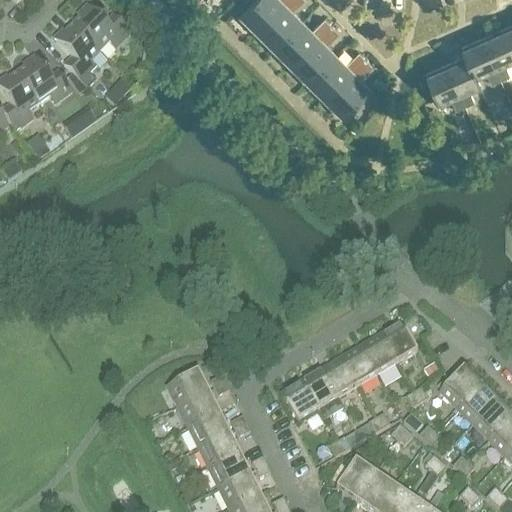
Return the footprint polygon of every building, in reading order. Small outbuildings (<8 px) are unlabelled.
[(257,33),(289,0),(254,0),(239,15),(257,33)] [(274,50),(302,22),(292,12),(304,0),(289,0),(257,33),(274,50)] [(115,51),(130,35),(113,18),(105,26),(87,8),(77,18),(80,20),(73,28),(100,55),(109,46),(115,51)] [(291,67),(332,26),(324,18),(311,32),(302,22),(274,50),(291,67)] [(511,25),(502,30),(511,53),(511,25)] [(308,84),(336,56),(326,46),(339,33),(332,26),(291,67),(308,84)] [(91,64),(100,55),(73,28),(66,35),(63,32),(53,42),(71,60),(64,68),(73,77),(81,85),(87,91),(97,82),(90,76),(97,69),(91,64)] [(511,60),(511,53),(502,30),(482,39),(500,80),(509,76),(504,64),(511,60)] [(500,80),(482,39),(462,48),(465,57),(475,77),(476,77),(486,72),(491,84),(500,80)] [(325,100),(366,60),(358,52),(345,65),(336,56),(308,84),(325,100)] [(480,86),(476,77),(475,77),(465,57),(446,65),(464,106),(474,102),(469,91),(480,86)] [(72,94),(58,74),(49,80),(34,59),(23,67),(25,70),(17,76),(39,107),(49,100),(54,107),(72,94)] [(342,118),(370,90),(360,80),(373,67),(366,60),(325,100),(342,118)] [(464,106),(446,65),(426,74),(439,104),(450,99),(455,110),(464,106)] [(39,107),(17,76),(9,82),(6,78),(0,82),(0,93),(10,107),(1,114),(10,127),(15,134),(33,121),(29,115),(39,107)] [(79,98),(87,91),(81,85),(73,77),(67,81),(79,98)] [(0,133),(10,127),(1,114),(0,112),(0,133)] [(38,138),(27,145),(33,154),(44,147),(38,138)] [(417,355),(399,326),(379,338),(397,367),(417,355)] [(397,367),(379,338),(359,349),(377,379),(397,367)] [(377,379),(359,349),(340,361),(357,391),(377,379)] [(357,391),(340,361),(320,373),(338,402),(357,391)] [(430,388),(442,380),(434,367),(422,375),(430,388)] [(458,410),(482,386),(465,369),(448,387),(443,392),(441,394),(458,410)] [(301,385),(318,414),(324,423),(343,412),(338,402),(320,373),(301,385)] [(208,395),(197,374),(167,389),(177,411),(208,395)] [(210,384),(214,392),(226,386),(222,378),(210,384)] [(444,383),(439,388),(443,392),(448,387),(444,383)] [(318,414),(301,385),(280,397),(298,426),(318,414)] [(230,394),(226,386),(214,392),(218,400),(230,394)] [(474,426),(498,402),(482,386),(458,410),(474,426)] [(421,391),(413,395),(420,406),(427,402),(421,391)] [(218,416),(208,395),(177,411),(188,431),(218,416)] [(412,411),(420,406),(413,395),(406,400),(412,411)] [(490,442),(511,420),(511,416),(498,402),(474,426),(490,442)] [(228,436),(218,416),(188,431),(198,451),(228,436)] [(383,417),(376,421),(382,432),(390,428),(383,417)] [(231,425),(235,433),(246,427),(242,419),(231,425)] [(506,458),(511,452),(511,420),(490,442),(506,458)] [(375,437),(382,432),(376,421),(368,426),(375,437)] [(250,435),(246,427),(235,433),(239,441),(250,435)] [(391,437),(397,443),(406,434),(400,428),(391,437)] [(419,439),(425,444),(434,435),(427,429),(419,439)] [(412,440),(406,434),(397,443),(404,449),(412,440)] [(440,441),(434,435),(425,444),(431,450),(440,441)] [(239,456),(228,436),(198,451),(208,472),(239,456)] [(344,440),(337,445),(343,456),(350,451),(344,440)] [(336,460),(343,456),(337,445),(329,449),(336,460)] [(249,477),(239,456),(208,472),(210,475),(218,492),(249,477)] [(430,456),(423,463),(427,466),(433,459),(430,456)] [(425,468),(431,474),(440,464),(433,459),(427,466),(425,468)] [(251,466),(255,474),(267,468),(263,460),(251,466)] [(452,469),(459,475),(467,466),(461,460),(452,469)] [(356,505),(375,477),(355,463),(336,492),(356,505)] [(446,471),(440,464),(431,474),(418,493),(426,498),(437,480),(446,471)] [(474,472),(467,466),(459,475),(465,481),(474,472)] [(271,476),(267,468),(255,474),(259,482),(271,476)] [(182,477),(176,480),(178,485),(185,481),(182,477)] [(229,511),(259,497),(249,477),(218,492),(228,511),(229,511)] [(365,511),(378,511),(394,489),(375,477),(356,505),(365,511)] [(405,511),(413,502),(394,489),(378,511),(405,511)] [(459,500),(465,505),(474,496),(468,490),(459,500)] [(486,500),(492,506),(501,497),(495,491),(486,500)] [(437,494),(427,510),(430,511),(433,511),(443,497),(437,494)] [(480,502),(474,496),(465,505),(472,511),(480,502)] [(266,511),(259,497),(229,511),(266,511)] [(498,511),(508,503),(501,497),(492,506),(498,511)] [(272,507),(274,511),(280,511),(287,509),(283,501),(272,507)] [(426,511),(413,502),(405,511),(426,511)]
